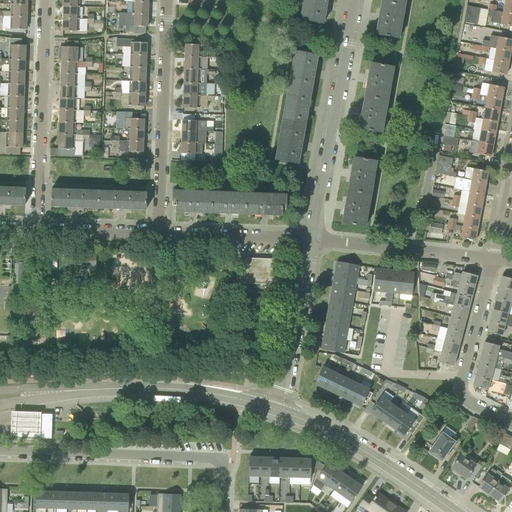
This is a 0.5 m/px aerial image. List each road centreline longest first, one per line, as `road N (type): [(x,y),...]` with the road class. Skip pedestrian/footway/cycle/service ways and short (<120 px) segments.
road 1 (residential): [(222,511),(224,460),(0,454)]
road 2 (residential): [(312,238),(354,0)]
road 3 (residential): [(159,233),(167,0)]
road 4 (residential): [(37,229),(45,0)]
road 5 (tertiary): [(453,511),(353,445),(272,408)]
road 6 (residential): [(511,424),(470,402),(461,388),(493,258)]
road 7 (tertiary): [(272,408),(209,393),(77,390)]
road 8 (residential): [(493,258),(312,238)]
road 9 (residential): [(272,408),(312,238)]
road 10 (residential): [(312,238),(159,233)]
road 11 (residential): [(159,233),(37,229)]
